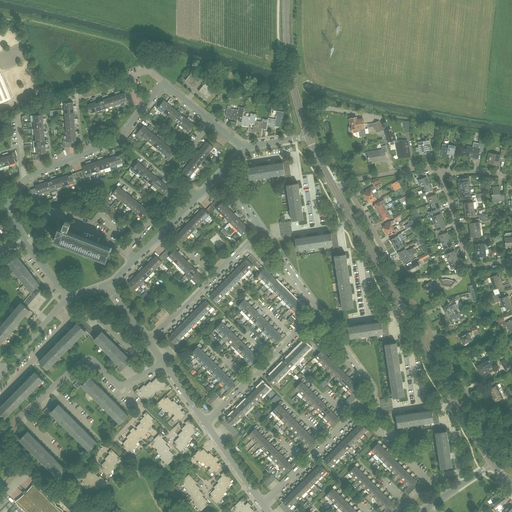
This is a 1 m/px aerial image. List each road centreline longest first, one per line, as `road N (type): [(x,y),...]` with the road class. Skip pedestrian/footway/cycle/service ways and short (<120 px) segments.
road 1 (residential): [(479,417),(345,183)]
road 2 (tertiary): [(467,422),(333,188)]
road 3 (residential): [(23,179),(119,138),(164,83)]
road 4 (tertiary): [(307,136),(291,86),(285,0)]
road 5 (residential): [(439,170),(467,260),(511,262)]
road 6 (residential): [(349,417),(372,386),(318,310)]
road 7 (residential): [(125,253),(57,212),(27,245)]
